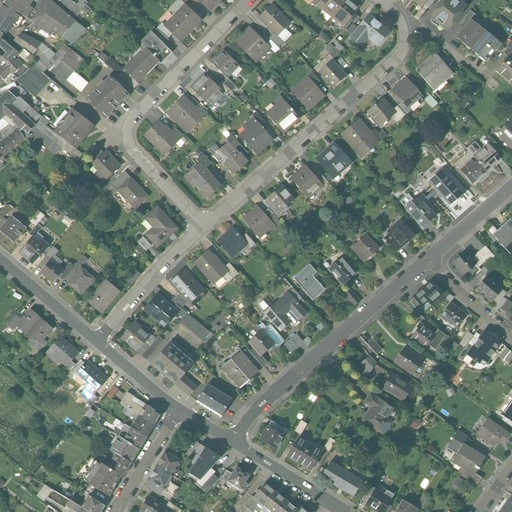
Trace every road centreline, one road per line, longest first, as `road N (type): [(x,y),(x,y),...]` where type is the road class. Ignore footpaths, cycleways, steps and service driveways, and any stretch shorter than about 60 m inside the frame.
road 1 (residential): [(203,224),(128,147),(125,125),(243,0)]
road 2 (residential): [(203,224),(387,66),(399,52),(404,21)]
road 3 (residential): [(428,261),(257,411),(234,442)]
road 4 (residential): [(89,336),(203,224)]
road 5 (residential): [(347,511),(234,442)]
road 6 (residential): [(184,410),(89,336)]
road 7 (residential): [(184,410),(119,511)]
